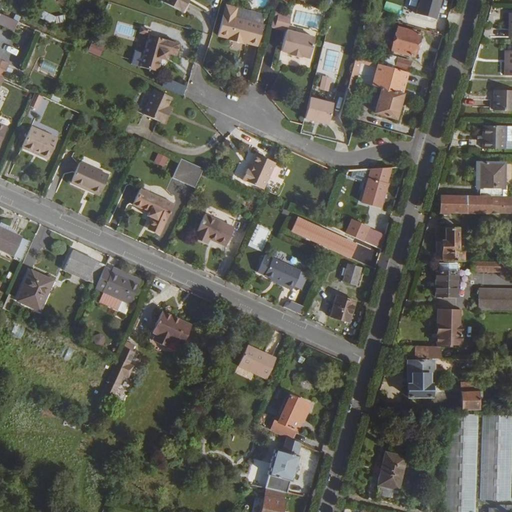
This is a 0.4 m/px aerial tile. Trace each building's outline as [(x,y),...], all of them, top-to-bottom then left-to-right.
[(186,0),(185,0),(164,0),(163,2),(183,11),(188,2),(186,0)] [(435,19),(440,0),(417,0),(414,12),(435,19)] [(401,15),(404,6),(386,1),(384,10),(401,15)] [(236,20),(264,27),(267,17),(239,11),(236,20)] [(17,24),(18,22),(0,13),(0,23),(11,28),(14,30),(17,24)] [(51,25),(66,22),(65,14),(50,17),(51,25)] [(289,20),(277,18),(275,29),(287,32),(289,20)] [(264,27),(236,20),(230,42),(244,45),(244,43),(260,47),(264,27)] [(412,58),(419,35),(398,28),(393,43),(389,42),(388,45),(392,46),(391,51),(412,58)] [(309,59),(314,38),(287,32),(282,52),(290,54),(290,56),(301,59),(302,57),(309,59)] [(179,43),(148,35),(139,67),(157,72),(159,63),(164,64),(165,58),(174,60),(179,43)] [(93,40),(88,52),(101,57),(105,45),(93,40)] [(511,50),(502,50),(501,75),(511,75),(511,50)] [(406,73),(392,69),(355,58),(352,69),(357,71),(359,64),(375,68),(371,86),(381,88),(400,95),(400,93),(406,73)] [(409,63),(395,59),(392,69),(406,73),(409,63)] [(0,77),(3,78),(9,67),(0,63),(0,77)] [(108,76),(109,68),(100,66),(98,74),(108,76)] [(330,78),(322,76),(320,87),(328,89),(330,78)] [(344,101),(350,102),(355,81),(350,79),(344,101)] [(395,121),(402,95),(400,95),(381,88),(373,114),(395,121)] [(511,89),(492,90),(491,109),(511,109),(511,89)] [(172,98),(156,91),(145,115),(166,125),(170,115),(166,113),(169,107),(172,98)] [(43,97),(36,94),(30,107),(37,110),(43,97)] [(328,125),(333,103),(310,97),(304,120),(328,125)] [(0,145),(8,127),(0,123),(0,145)] [(503,125),(481,125),(481,148),(503,148),(503,125)] [(59,139),(33,127),(23,148),(37,153),(38,152),(51,158),(59,139)] [(158,153),(154,162),(164,166),(168,157),(158,153)] [(247,171),(245,170),(239,182),(260,190),(271,164),(254,157),(250,166),(247,171)] [(194,189),(203,170),(181,160),(173,180),(194,189)] [(507,191),(501,191),(501,184),(501,163),(479,162),(479,164),(474,164),(474,184),(478,183),(478,194),(490,194),(507,195),(507,191)] [(110,176),(84,164),(74,185),(101,197),(110,176)] [(379,208),(391,169),(371,170),(361,202),(379,208)] [(356,171),(347,171),(344,179),(357,178),(356,171)] [(162,233),(175,205),(142,189),(134,206),(149,213),(148,216),(153,218),(149,227),(162,233)] [(439,211),(489,212),(489,206),(490,194),(478,194),(440,193),(439,211)] [(511,194),(507,195),(490,194),(489,206),(511,206),(511,194)] [(234,230),(205,217),(194,238),(208,244),(209,240),(225,248),(234,230)] [(290,231),(317,243),(323,230),(296,218),(290,231)] [(345,234),(362,242),(367,229),(368,229),(351,221),(345,234)] [(16,229),(1,222),(0,225),(0,254),(11,259),(13,254),(22,259),(30,241),(14,234),(16,229)] [(440,252),(440,260),(462,261),(462,251),(457,252),(457,228),(444,228),(444,240),(441,240),(441,241),(435,241),(434,253),(440,252)] [(385,237),(367,229),(362,242),(381,251),(385,237)] [(350,258),(356,245),(323,230),(317,243),(350,258)] [(106,265),(75,251),(67,267),(65,271),(97,286),(106,265)] [(284,288),(292,291),(294,287),(300,272),(301,271),(266,255),(257,274),(274,281),(285,286),(284,288)] [(482,269),(483,261),(473,261),(473,269),(482,269)] [(483,261),(482,269),(500,270),(500,262),(483,261)] [(356,286),(360,269),(348,265),(346,271),(343,270),(342,276),(345,277),(343,282),(356,286)] [(99,301),(126,314),(136,319),(151,288),(140,283),(112,270),(106,267),(97,286),(96,288),(104,292),(99,301)] [(436,270),(435,295),(456,296),(456,271),(448,271),(448,267),(440,267),(440,271),(436,270)] [(19,301),(40,311),(54,281),(50,279),(33,270),(19,301)] [(308,276),(300,272),(294,287),(301,291),(308,276)] [(478,309),(511,310),(511,289),(479,289),(478,309)] [(10,312),(18,297),(11,293),(4,309),(10,312)] [(349,324),(355,304),(336,298),(329,319),(349,324)] [(291,305),(288,310),(302,317),(306,309),(292,302),(291,305)] [(162,312),(143,304),(134,324),(152,332),(162,312)] [(437,345),(409,345),(408,357),(440,358),(440,345),(450,345),(450,343),(460,343),(460,333),(461,323),(459,323),(459,309),(438,309),(437,345)] [(182,347),(192,327),(162,312),(152,332),(158,335),(153,345),(165,351),(170,341),(182,347)] [(11,335),(20,338),(23,329),(13,326),(11,335)] [(96,333),(94,342),(102,344),(104,335),(96,333)] [(182,347),(170,341),(165,351),(177,357),(182,347)] [(121,345),(104,390),(119,396),(136,351),(121,345)] [(391,345),(387,357),(392,357),(395,346),(391,345)] [(262,353),(247,346),(246,349),(260,356),(262,353)] [(266,380),(276,359),(262,353),(260,356),(246,349),(238,367),(266,380)] [(460,358),(456,358),(440,358),(439,368),(472,368),(472,359),(460,358)] [(433,362),(430,360),(408,360),(408,396),(431,396),(432,383),(428,383),(429,374),(431,374),(433,372),(433,362)] [(460,409),(483,408),(482,390),(477,390),(477,381),(460,381),(460,409)] [(311,406),(290,397),(274,432),(286,437),(286,438),(292,440),(305,415),(306,416),(311,406)] [(451,511),(475,511),(478,414),(448,413),(445,511),(451,511)] [(511,499),(511,490),(511,414),(483,414),(481,499),(511,499)] [(286,438),(283,451),(276,449),(270,474),(292,480),(298,456),(297,455),(300,444),(292,440),(286,438)] [(406,455),(385,450),(377,483),(399,488),(406,455)] [(248,454),(237,452),(234,468),(245,470),(248,454)] [(376,488),(398,493),(399,488),(377,483),(376,488)] [(284,511),(287,501),(285,501),(286,495),(268,490),(266,496),(262,511),(284,511)] [(480,511),(503,511),(504,511),(509,511),(510,504),(493,503),(493,507),(486,507),(485,511),(481,511),(480,511)]
